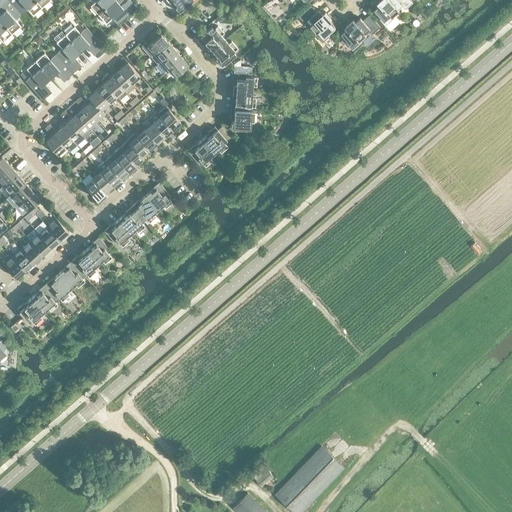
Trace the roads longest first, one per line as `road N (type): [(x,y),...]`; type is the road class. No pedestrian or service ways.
road 1 (secondary): [(0,490),(511,42)]
road 2 (track): [(107,422),(511,63)]
road 3 (residential): [(89,220),(19,137),(159,13)]
road 4 (residential): [(89,220),(215,109),(218,79),(176,31)]
road 5 (track): [(320,511),(394,428),(424,443)]
road 6 (track): [(175,511),(163,458),(93,408)]
road 7 (residential): [(0,309),(82,238),(89,220)]
road 8 (track): [(407,154),(488,245)]
